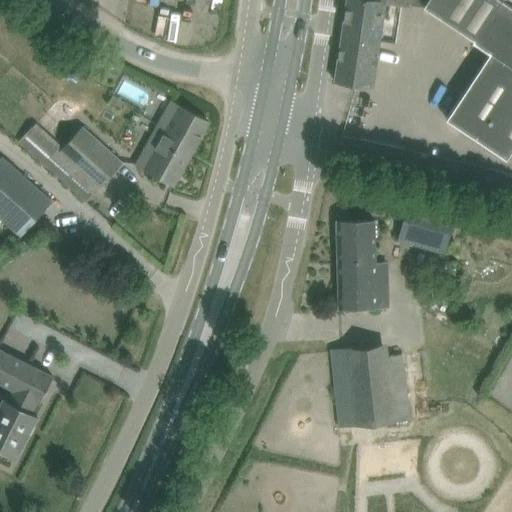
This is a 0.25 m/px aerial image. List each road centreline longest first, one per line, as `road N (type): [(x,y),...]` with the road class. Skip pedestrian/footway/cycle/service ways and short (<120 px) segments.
road 1 (unclassified): [(238,77),(193,266),(92,511)]
road 2 (primary): [(133,511),(189,386),(240,239),(265,135)]
road 3 (unclassified): [(180,511),(262,352),(308,145)]
road 4 (unclassified): [(238,77),(152,60),(44,0)]
road 5 (unclassified): [(511,197),(308,145)]
road 6 (unclassified): [(308,145),(329,0)]
